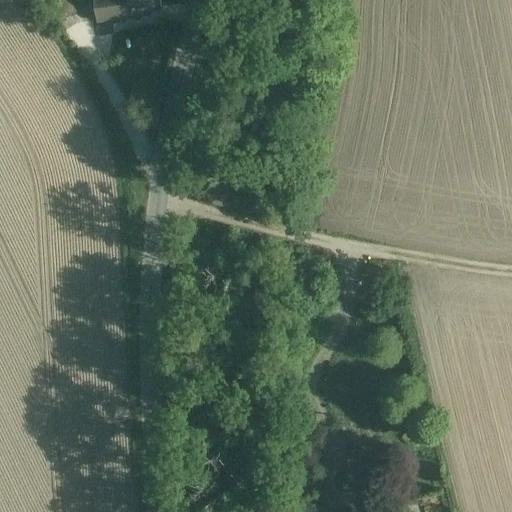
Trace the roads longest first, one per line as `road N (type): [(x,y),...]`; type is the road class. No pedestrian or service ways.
road 1 (tertiary): [(198,0),(156,340),(166,511)]
road 2 (track): [(511,269),(171,214)]
